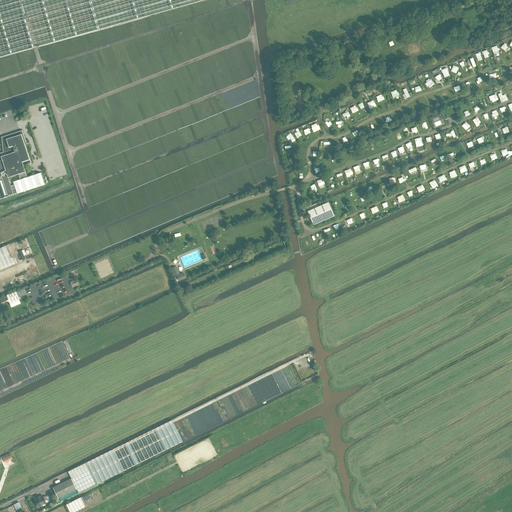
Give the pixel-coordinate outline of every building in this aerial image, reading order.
[(205,0),(0,0),(0,57),(40,46),(205,0)] [(441,115),(431,119),(434,127),(444,123),(441,115)] [(0,199),(14,195),(12,191),(16,189),(17,194),(45,185),(41,173),(27,177),(23,165),(28,164),(28,162),(29,160),(27,159),(26,157),(28,156),(24,144),(26,144),(22,131),(6,136),(6,137),(2,139),(3,140),(3,142),(4,143),(3,144),(4,145),(4,147),(9,151),(11,151),(12,154),(5,156),(4,152),(0,153),(0,199)] [(313,226),(334,217),(328,203),(307,211),(313,226)] [(0,270),(15,264),(7,246),(0,248),(0,270)] [(186,278),(184,273),(179,275),(178,274),(177,275),(177,276),(176,276),(179,281),(186,278)] [(73,288),(79,285),(77,280),(70,282),(73,288)] [(9,303),(19,299),(16,292),(0,298),(0,301),(1,303),(8,300),(9,303)] [(71,479),(53,488),(58,499),(76,490),(78,493),(182,442),(172,421),(68,472),(71,479)] [(9,461),(8,460),(12,458),(10,453),(2,457),(5,463),(9,461)] [(42,495),(34,499),(38,507),(46,503),(48,502),(47,500),(46,496),(43,497),(42,495)] [(82,496),(65,505),(67,511),(77,511),(87,507),(82,496)] [(19,502),(13,505),(16,510),(22,508),(19,502)]
